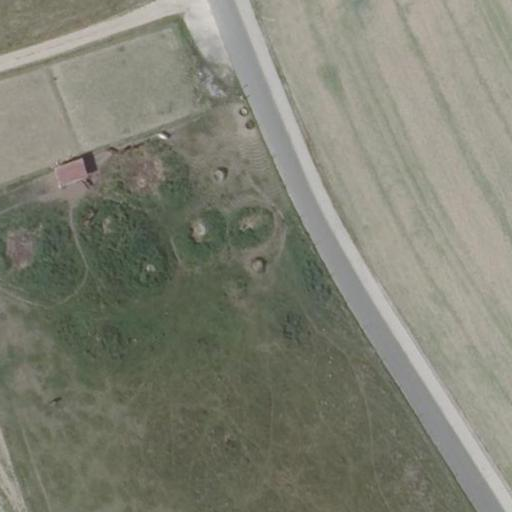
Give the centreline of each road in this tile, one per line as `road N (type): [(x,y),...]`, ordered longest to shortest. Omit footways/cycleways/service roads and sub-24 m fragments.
road 1 (unclassified): [(225,0),(355,296),(491,511)]
road 2 (track): [(0,60),(200,0)]
